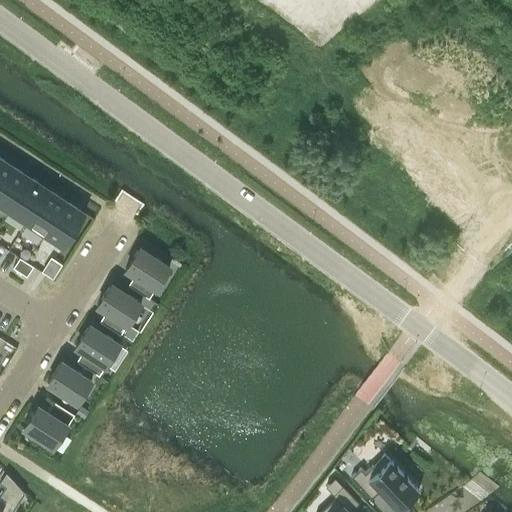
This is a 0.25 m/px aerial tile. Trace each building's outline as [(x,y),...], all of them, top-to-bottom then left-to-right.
[(0,182),(12,165),(11,165),(0,157),(0,182)] [(12,165),(0,182),(0,208),(6,213),(30,177),(12,165)] [(24,224),(25,225),(48,189),(47,188),(30,177),(6,213),(7,213),(10,209),(26,220),(24,224)] [(43,237),(66,201),(48,189),(25,225),(43,236),(43,237)] [(85,213),(66,201),(43,237),(62,249),(85,213)] [(135,273),(128,284),(149,298),(169,266),(140,246),(125,268),(135,273)] [(20,271),(27,261),(20,257),(13,267),(20,271)] [(33,266),(27,261),(20,271),(27,276),(33,266)] [(100,320),(120,334),(141,302),(111,283),(97,304),(106,310),(100,320)] [(75,345),(83,350),(76,360),(99,375),(119,343),(90,323),(75,345)] [(133,340),(138,330),(129,324),(123,333),(133,340)] [(61,360),(47,382),(77,401),(91,379),(61,360)] [(47,410),(37,404),(23,426),(53,446),(74,414),(53,400),(47,410)] [(81,405),(76,413),(84,418),(89,411),(81,405)] [(361,467),(351,476),(371,498),(380,490),(398,509),(419,490),(408,478),(408,477),(407,476),(407,477),(402,472),(403,472),(402,471),(397,467),(398,466),(397,465),(396,466),(392,461),(393,461),(392,460),(391,461),(384,453),(365,472),(361,467)] [(0,511),(12,511),(25,492),(6,472),(0,480),(0,482),(5,486),(0,492),(0,511)] [(335,496),(317,511),(351,511),(350,511),(359,503),(342,485),(335,477),(326,486),(333,494),(335,496)]
